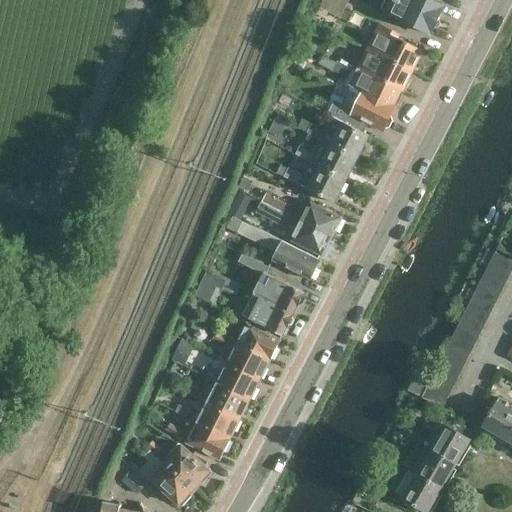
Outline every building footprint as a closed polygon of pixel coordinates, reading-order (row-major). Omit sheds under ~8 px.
[(322,0),(318,8),(338,19),(348,0),(322,0)] [(384,0),(380,10),(431,33),(444,6),(432,0),(384,0)] [(380,24),(367,50),(412,73),(423,50),(400,37),(400,35),(380,24)] [(358,69),(403,92),(407,83),(412,73),(367,50),(362,61),(358,69)] [(348,68),(337,62),(333,71),(344,77),(348,68)] [(393,115),(397,106),(396,106),(403,92),(358,69),(350,85),(362,92),(360,98),(354,110),(335,101),(328,114),(332,116),(342,121),(342,122),(364,132),(368,123),(386,132),(393,115)] [(325,131),(320,140),(330,145),(359,160),(371,135),(364,132),(342,122),(342,121),(332,116),(325,131)] [(306,133),(320,140),(325,131),(311,124),(306,133)] [(330,145),(319,167),(347,181),(359,160),(330,145)] [(300,146),(295,155),(309,162),(313,153),(300,146)] [(336,203),(347,181),(319,167),(308,189),(336,203)] [(288,168),(283,177),(297,184),(302,175),(288,168)] [(262,202),(331,238),(340,218),(310,203),(305,213),(266,193),(262,202)] [(262,202),(256,214),(295,233),(291,241),(321,257),(331,238),(262,202)] [(273,261),(312,280),(321,260),(282,241),(234,218),(229,228),(277,251),(273,261)] [(510,274),(511,270),(511,261),(495,253),(490,264),(510,274)] [(254,294),(294,316),(306,293),(267,274),(270,267),(243,254),(239,263),(263,275),(254,294)] [(505,284),(510,274),(490,264),(485,274),(505,284)] [(500,294),(505,284),(485,274),(480,284),(500,294)] [(222,290),(235,295),(238,286),(226,282),(222,290)] [(495,305),(500,294),(480,284),(474,294),(495,305)] [(294,316),(254,294),(245,315),(251,318),(284,335),(294,316)] [(489,315),(495,305),(474,294),(469,305),(489,315)] [(484,325),(489,315),(469,305),(464,315),(484,325)] [(223,318),(233,324),(236,318),(225,313),(223,318)] [(479,335),(484,325),(464,315),(459,325),(479,335)] [(238,343),(271,360),(271,359),(273,360),(282,341),(248,323),(238,343)] [(479,335),(459,325),(453,335),(474,346),(479,335)] [(211,339),(222,345),(224,339),(214,334),(211,339)] [(468,356),(474,346),(453,335),(448,346),(468,356)] [(172,359),(184,366),(194,346),(182,340),(172,359)] [(238,343),(227,363),(260,380),(271,360),(238,343)] [(468,356),(448,346),(443,356),(463,366),(468,356)] [(458,376),(463,366),(443,356),(438,366),(458,376)] [(217,383),(250,400),(260,380),(227,363),(217,383)] [(458,376),(438,366),(433,376),(453,387),(458,376)] [(448,397),(453,387),(433,376),(427,387),(448,397)] [(217,383),(207,403),(240,420),(250,400),(217,383)] [(448,397),(427,387),(422,397),(442,407),(448,397)] [(186,418),(189,411),(165,398),(162,405),(186,418)] [(508,442),(511,433),(511,409),(505,406),(507,402),(500,398),(483,428),(508,442)] [(197,423),(230,439),(240,420),(207,403),(197,423)] [(230,439),(197,423),(186,444),(221,462),(231,442),(229,441),(230,439)] [(427,447),(427,448),(456,465),(470,441),(442,423),(437,431),(441,434),(431,450),(427,447)] [(166,430),(177,436),(180,430),(169,425),(166,430)] [(149,451),(157,457),(163,449),(147,435),(141,443),(149,451)] [(165,464),(194,490),(211,471),(182,445),(165,464)] [(427,457),(417,474),(441,488),(456,465),(427,448),(423,454),(427,457)] [(157,457),(149,451),(144,457),(148,461),(140,471),(150,480),(150,479),(180,505),(194,490),(165,464),(157,457)] [(130,471),(121,481),(137,495),(146,485),(130,471)] [(427,511),(441,488),(417,474),(413,471),(408,479),(412,481),(402,498),(425,511),(427,511)] [(134,511),(120,510),(121,506),(103,502),(101,511),(134,511)]
